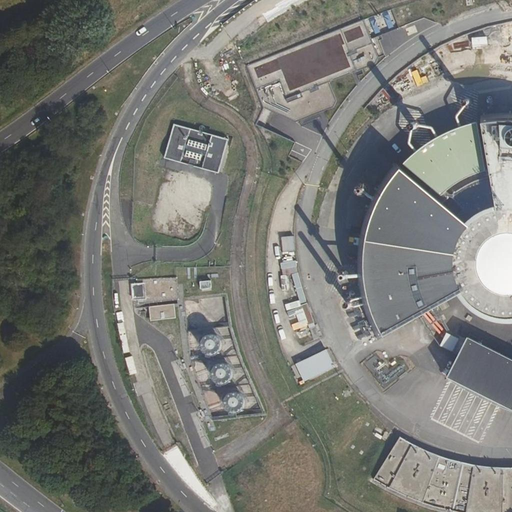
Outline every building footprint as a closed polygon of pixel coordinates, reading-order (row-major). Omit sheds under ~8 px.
[(365,23),(250,67),(259,89),(280,81),(287,97),(355,71),(348,53),(373,43),(365,23)] [(511,113),(504,113),(492,114),(481,115),(497,211),(490,213),(484,217),(477,221),(472,226),(396,163),(390,170),(383,179),(377,189),(372,199),(368,210),(364,221),(361,232),(359,243),(358,255),(358,266),(358,278),(360,289),(362,300),(365,311),(369,322),(373,333),(379,343),(465,292),(467,295),(471,300),(475,305),(480,309),(486,312),(492,315),(498,316),(504,317),(511,317),(511,113)] [(410,158),(405,163),(442,195),(452,187),(463,180),(474,174),(487,170),(479,121),(467,124),(458,128),(445,134),(428,143),(419,150),(410,158)] [(174,124),(164,158),(219,174),(228,139),(174,124)] [(137,305),(179,300),(178,277),(136,279),(136,283),(131,284),(132,301),(137,300),(137,305)] [(511,359),(470,338),(450,379),(511,409),(511,359)] [(399,438),(376,478),(382,482),(395,490),(410,498),(420,502),(429,505),(439,509),(451,511),(453,511),(511,511),(511,470),(510,470),(500,470),(485,469),(467,466),(448,460),(436,456),(422,450),(412,445),(406,441),(399,438)]
